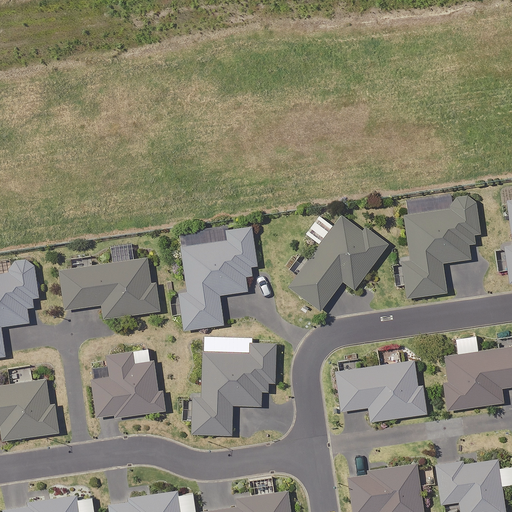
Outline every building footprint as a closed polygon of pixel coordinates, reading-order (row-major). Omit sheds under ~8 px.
[(450,195),(400,203),(409,263),(401,264),(407,302),(445,296),(441,268),(473,263),(470,246),(475,245),(474,238),(478,238),(471,198),(451,201),(450,195)] [(354,289),(390,238),(366,221),(360,230),(341,216),(334,226),(319,216),(305,235),(319,245),(289,288),(319,309),(340,280),(354,289)] [(233,295),(248,293),(247,279),(252,279),(251,270),(257,269),(252,228),(226,231),(180,237),(187,293),(180,294),(184,330),(222,325),(218,297),(233,295)] [(11,272),(0,274),(0,355),(5,355),(1,330),(29,326),(26,312),(32,311),(30,298),(41,296),(36,269),(36,267),(35,265),(34,263),(32,261),(31,260),(29,259),(26,258),(24,258),(22,258),(20,259),(18,259),(16,261),(14,262),(13,264),(12,266),(11,268),(11,270),(11,272)] [(150,287),(146,260),(60,271),(65,311),(103,306),(104,319),(158,312),(154,286),(150,287)] [(511,348),(479,353),(476,335),(455,338),(457,354),(445,356),(449,382),(444,383),(448,412),(502,404),(500,391),(511,388),(511,348)] [(262,406),(262,392),(268,392),(268,383),(275,383),(275,343),(252,342),(252,338),(204,337),(202,399),(193,399),(192,434),(231,435),(231,406),(262,406)] [(150,350),(131,351),(106,353),(107,367),(92,369),(93,380),(97,419),(162,413),(158,364),(151,365),(150,350)] [(371,422),(424,414),(418,380),(415,360),(336,373),(342,411),(369,407),(371,422)] [(0,425),(2,441),(55,433),(48,381),(32,383),(30,367),(7,370),(10,387),(0,388),(0,425)] [(504,511),(501,487),(511,485),(511,466),(498,468),(497,460),(436,468),(441,504),(459,501),(460,511),(504,511)] [(426,511),(417,465),(347,479),(353,511),(426,511)] [(194,511),(193,493),(110,500),(111,511),(194,511)] [(288,511),(287,494),(237,500),(238,509),(216,511),(288,511)] [(93,511),(92,499),(77,501),(77,497),(39,503),(27,504),(27,507),(3,511),(93,511)]
